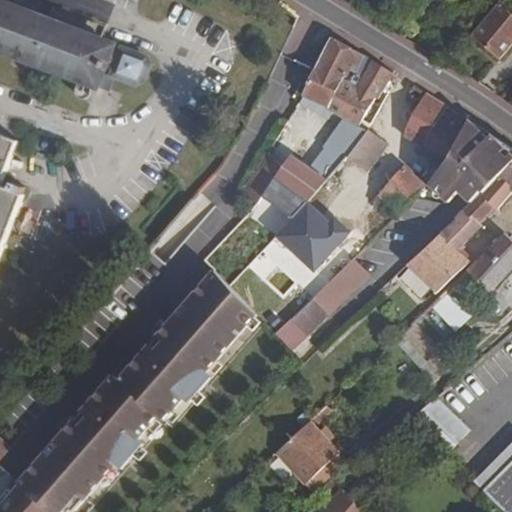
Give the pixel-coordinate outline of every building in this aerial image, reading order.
[(472,36),(500,60),(511,45),(511,9),(502,1),(472,36)] [(149,66),(148,60),(0,4),(0,48),(97,85),(103,71),(116,76),(138,85),(143,82),(149,66)] [(329,108),(344,80),(349,67),(358,72),(366,56),(333,38),(304,96),(309,99),(329,108)] [(390,81),(394,74),(375,61),(359,88),(344,80),(329,108),(330,111),(347,121),(359,129),(376,99),(379,100),(384,91),(390,81)] [(103,71),(97,85),(110,90),(116,76),(103,71)] [(395,83),(390,81),(384,91),(388,94),(395,83)] [(440,120),(448,106),(428,94),(405,137),(425,147),(440,120)] [(319,112),(343,127),(347,121),(330,111),(329,108),(309,99),(306,106),(319,112)] [(422,180),(406,167),(382,194),(395,206),(402,212),(426,187),(429,184),(449,160),(463,134),(440,120),(425,147),(442,156),(422,180)] [(429,184),(449,204),(461,191),(505,144),(493,135),(489,138),(471,120),(463,134),(449,160),(429,184)] [(347,121),(343,127),(313,170),(292,156),(276,179),(289,189),(308,204),(347,160),(348,159),(367,134),(359,129),(347,121)] [(302,133),(287,123),(243,196),(253,203),(300,135),(302,133)] [(370,131),(369,133),(367,134),(348,159),(367,173),(389,145),(370,131)] [(0,258),(24,195),(2,187),(19,142),(0,134),(0,258)] [(511,164),(511,148),(505,144),(461,191),(472,203),(482,191),(484,193),(511,164)] [(403,155),(389,145),(367,173),(382,183),(403,155)] [(511,164),(484,193),(482,191),(472,203),(456,219),(457,220),(407,266),(438,294),(471,263),(458,250),(483,227),(480,224),(495,207),(497,210),(511,193),(511,164)] [(289,189),(276,179),(270,187),(284,197),(289,189)] [(177,187),(141,229),(156,242),(193,201),(177,187)] [(395,206),(382,194),(374,203),(388,214),(395,206)] [(469,271),(491,292),(511,268),(511,240),(506,234),(469,271)] [(314,298),(329,315),(370,275),(354,259),(314,298)] [(73,423),(19,485),(22,488),(48,511),(75,511),(157,419),(163,424),(256,318),(229,289),(215,272),(158,338),(164,343),(156,352),(150,347),(119,382),(113,377),(81,414),(87,420),(79,429),(73,423)] [(456,329),(470,315),(449,294),(434,308),(456,329)] [(293,320),(308,336),(329,315),(314,298),(293,320)] [(410,419),(445,454),(469,431),(436,397),(410,419)] [(322,469),(339,454),(310,422),(277,453),(316,495),(332,480),(322,469)] [(0,440),(0,462),(11,450),(0,440)] [(511,445),(475,483),(483,492),(511,462),(511,445)] [(339,454),(322,469),(332,480),(351,465),(339,454)] [(511,511),(511,462),(483,492),(503,511),(511,511)] [(0,506),(3,509),(0,511),(48,511),(22,488),(11,500),(5,495),(0,499),(0,506)] [(323,511),(369,511),(343,489),(323,511)]
